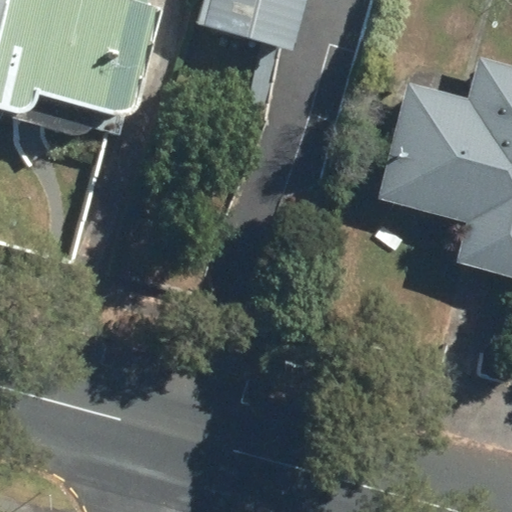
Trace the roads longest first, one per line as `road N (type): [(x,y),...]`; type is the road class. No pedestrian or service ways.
road 1 (tertiary): [(465,511),(183,435)]
road 2 (tertiary): [(183,435),(0,385)]
